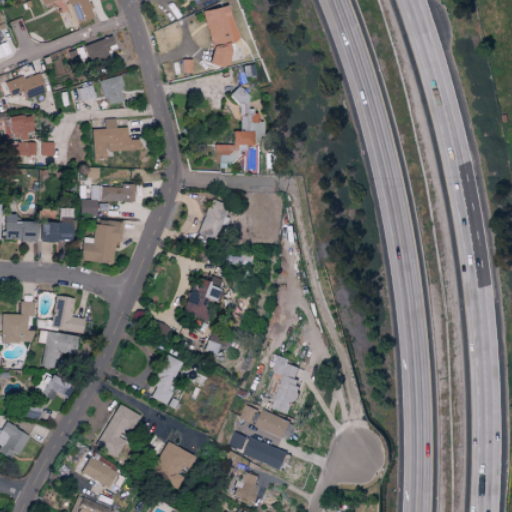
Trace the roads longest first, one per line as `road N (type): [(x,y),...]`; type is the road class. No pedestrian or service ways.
road 1 (residential): [(125,0),(172,180),(89,390),(24,511)]
road 2 (motorway): [(337,0),(385,159),(408,286),(415,511)]
road 3 (motorway): [(494,511),(486,276),(462,141),(422,0)]
road 4 (residential): [(357,416),(295,188),(277,184)]
road 5 (residential): [(0,274),(53,277),(123,297)]
